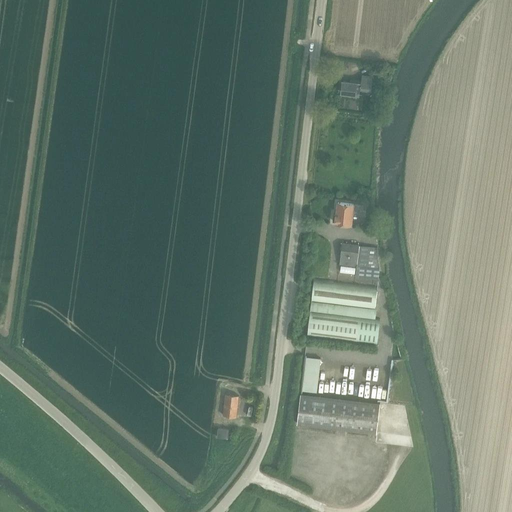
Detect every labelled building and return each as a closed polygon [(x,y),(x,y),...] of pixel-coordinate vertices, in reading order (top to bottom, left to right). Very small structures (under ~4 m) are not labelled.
[(371,89),(372,77),(362,76),(362,81),(351,79),(351,81),(343,80),(341,93),(351,94),(350,96),(356,97),(356,95),(358,95),(359,88),(371,89)] [(362,214),(363,205),(338,202),(337,215),(334,214),(333,221),(336,221),(336,222),(352,224),(353,212),(362,214)] [(339,264),(357,265),(367,267),(366,275),(379,276),(379,273),(379,269),(380,269),(376,247),(359,245),(342,243),(339,264)] [(380,318),(374,318),(375,309),(378,286),(314,279),(311,301),(310,310),(307,336),(377,344),(380,318)] [(297,423),(377,433),(380,403),(301,393),(297,423)] [(236,416),(239,395),(226,394),(223,415),(236,416)] [(228,438),(229,429),(218,427),(217,437),(228,438)]
